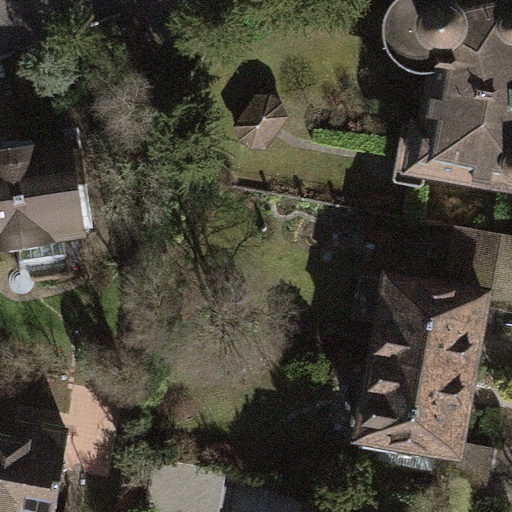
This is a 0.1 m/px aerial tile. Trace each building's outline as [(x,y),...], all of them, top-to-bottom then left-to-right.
[(436,55),(414,170),(511,185),(511,0),(421,0),(414,1),(404,14),(404,25),(405,36),(413,45),(423,52),(436,55)] [(248,145),(265,144),(281,118),(281,105),(270,96),(254,95),(234,125),(235,136),(248,145)] [(0,244),(92,231),(85,181),(71,183),(65,141),(36,145),(26,139),(0,143),(0,244)] [(484,291),(483,293),(511,298),(511,233),(453,224),(443,284),(484,291)] [(374,352),(470,369),(483,293),(484,291),(443,284),(361,269),(353,314),(380,319),(374,352)] [(457,439),(470,369),(374,352),(360,432),(437,446),(455,450),(457,439)] [(14,433),(0,430),(0,511),(54,511),(69,424),(17,415),(14,433)] [(455,450),(437,446),(432,469),(481,478),(488,445),(457,439),(455,450)] [(147,511),(209,511),(217,469),(157,458),(147,511)]
